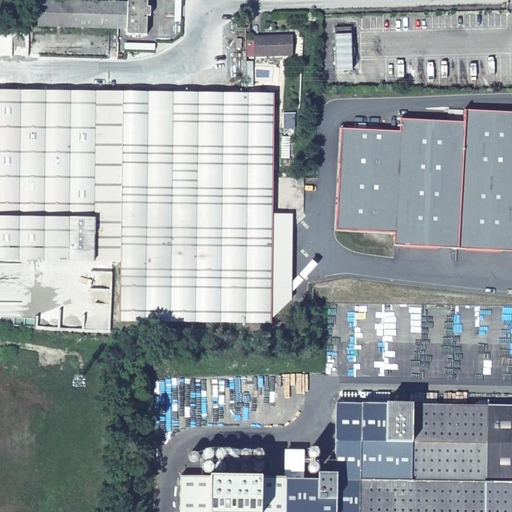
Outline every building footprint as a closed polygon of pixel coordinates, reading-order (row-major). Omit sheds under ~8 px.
[(45,0),(45,23),(133,23),(134,30),(153,30),(153,9),(155,9),(155,0),(45,0)] [(253,21),(234,19),(233,24),(238,25),(238,28),(252,29),(253,21)] [(335,27),(334,70),(349,70),(350,27),(335,27)] [(297,33),(261,33),(261,49),(297,50),(297,33)] [(279,89),(0,87),(0,255),(98,256),(128,256),(128,316),(278,317),(279,89)] [(396,241),(511,249),(511,110),(469,108),(468,120),(405,116),(404,128),(345,124),(338,225),(397,229),(396,241)] [(181,475),(180,511),(511,511),(511,481),(487,481),(489,408),(338,404),(337,472),(321,472),(321,479),(305,479),(305,451),(287,451),(288,478),(181,475)] [(487,481),(511,481),(511,408),(489,408),(487,481)]
